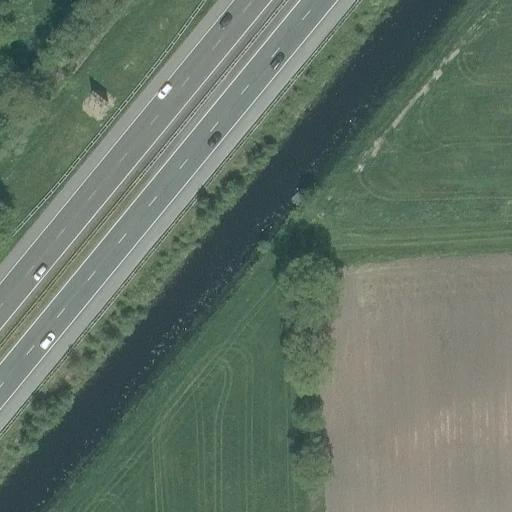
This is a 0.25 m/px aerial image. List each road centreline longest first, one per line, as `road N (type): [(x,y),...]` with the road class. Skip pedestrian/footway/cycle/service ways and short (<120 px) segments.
road 1 (motorway): [(0,388),(319,0)]
road 2 (motorway): [(253,0),(0,307)]
